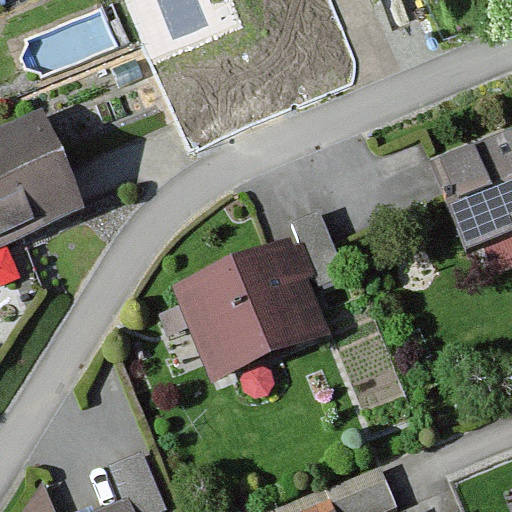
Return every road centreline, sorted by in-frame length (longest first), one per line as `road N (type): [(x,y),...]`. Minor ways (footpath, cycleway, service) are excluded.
road 1 (residential): [(511,50),(236,162),(170,205),(0,462)]
road 2 (residential): [(393,488),(511,434)]
